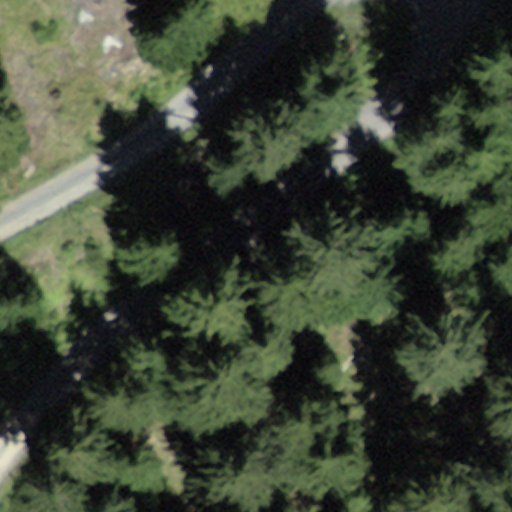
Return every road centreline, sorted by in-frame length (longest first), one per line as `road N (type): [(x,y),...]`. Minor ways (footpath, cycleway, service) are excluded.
road 1 (track): [(0,457),(222,226),(332,166),(432,46),(456,0)]
road 2 (track): [(317,0),(148,139),(0,222)]
